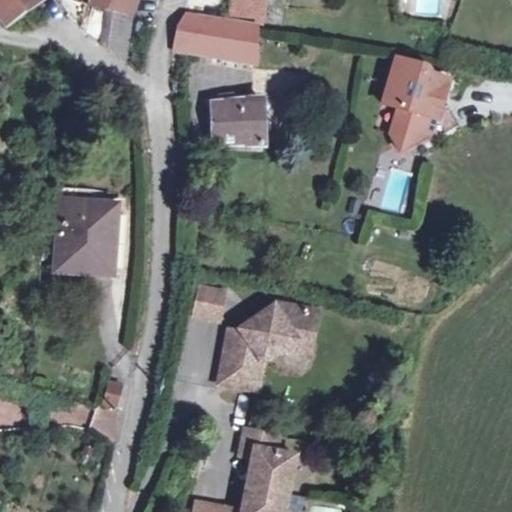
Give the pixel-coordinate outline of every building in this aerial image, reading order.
[(43,0),(0,0),(0,17),(7,26),(43,0)] [(139,0),(92,0),(91,3),(109,7),(101,42),(125,62),(134,15),(139,0)] [(235,0),(232,17),(263,23),(267,0),(235,0)] [(185,15),(178,25),(175,51),(255,65),(256,28),(185,15)] [(448,100),(453,82),(439,78),(437,84),(427,81),(430,70),(400,60),(386,105),(402,110),(394,135),(404,153),(437,135),(439,140),(462,128),(448,100)] [(221,96),(221,103),(234,102),(233,95),(221,96)] [(234,102),(221,103),(214,104),(215,146),(266,147),(265,98),(234,102)] [(118,208),(64,205),(60,273),(114,275),(118,208)] [(229,294),(202,288),(196,318),(223,323),(229,294)] [(231,339),(226,363),(222,386),(260,394),(267,365),(285,352),(299,343),(314,346),(319,315),(280,306),(254,326),(257,331),(247,339),(236,336),(231,339)] [(243,333),(247,339),(257,331),(254,326),(243,333)] [(311,358),(314,346),(299,343),(285,352),(311,358)] [(120,390),(110,388),(107,402),(117,404),(120,390)] [(225,511),(284,511),(295,457),(274,453),(277,438),(244,431),(238,456),(252,459),(241,511),(226,508),(225,511)] [(225,511),(226,508),(197,502),(195,511),(225,511)]
